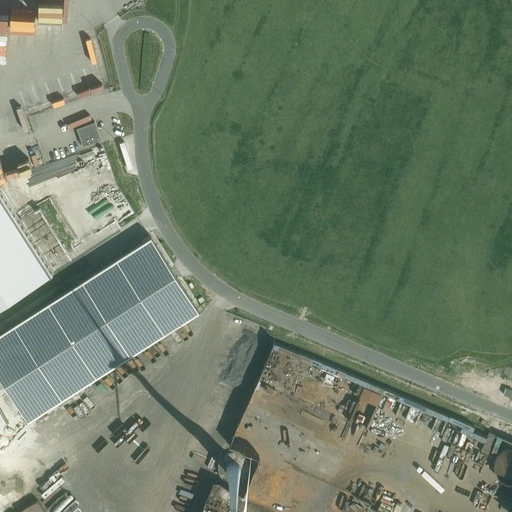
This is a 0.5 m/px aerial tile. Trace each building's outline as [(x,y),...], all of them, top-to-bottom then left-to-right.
[(81,90),(103,85),(101,75),(79,80),(81,90)] [(19,82),(27,109),(51,103),(43,76),(19,82)] [(74,93),(80,90),(76,84),(70,86),(74,93)] [(68,102),(29,110),(39,158),(48,156),(52,175),(61,173),(58,159),(61,158),(62,163),(73,160),(72,152),(67,153),(65,147),(77,144),(68,102)] [(9,131),(23,125),(19,116),(5,123),(9,131)] [(94,121),(76,127),(83,145),(101,139),(94,121)] [(0,179),(2,179),(0,172),(0,169),(10,167),(6,153),(0,155),(0,179)] [(48,187),(47,180),(50,179),(46,164),(30,167),(34,190),(48,187)] [(0,306),(53,272),(0,190),(0,306)] [(151,238),(0,334),(0,372),(28,417),(197,309),(151,238)] [(221,317),(212,342),(222,345),(231,321),(221,317)] [(247,386),(252,388),(268,345),(343,372),(346,364),(266,335),(247,386)] [(223,398),(231,400),(237,377),(229,375),(223,398)] [(383,391),(379,402),(388,405),(392,394),(383,391)] [(386,419),(389,407),(378,404),(375,415),(386,419)] [(388,415),(395,417),(397,410),(390,408),(388,415)] [(183,420),(157,449),(165,457),(191,427),(183,420)] [(92,427),(58,458),(68,468),(101,437),(92,427)] [(253,453),(252,447),(232,435),(231,435),(231,441),(234,446),(235,455),(222,427),(216,428),(220,452),(216,454),(217,460),(230,468),(231,474),(233,479),(238,482),(234,489),(240,486),(244,479),(244,474),(247,472),(249,469),(248,468),(247,462),(253,453)] [(511,441),(488,449),(497,481),(511,476),(511,441)] [(48,467),(54,474),(64,465),(58,458),(48,467)] [(25,491),(32,499),(50,483),(42,475),(25,491)] [(89,486),(96,478),(92,475),(85,483),(89,486)] [(241,493),(241,508),(247,507),(247,510),(258,510),(258,496),(251,497),(250,493),(241,493)] [(19,506),(27,499),(22,494),(14,501),(19,506)]
